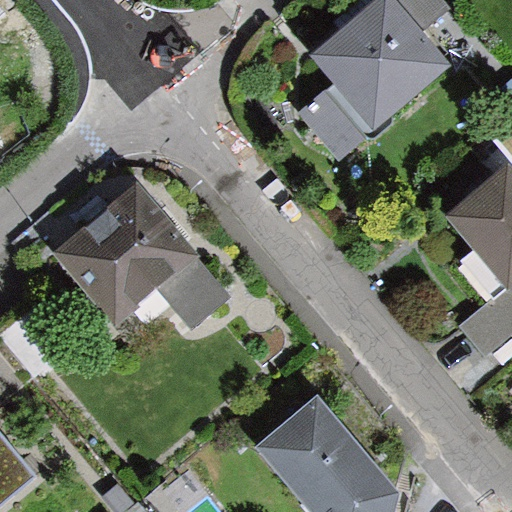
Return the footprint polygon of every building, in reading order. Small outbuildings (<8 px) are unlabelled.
[(394,0),(376,0),(309,58),(330,83),(299,109),(344,161),(453,68),(421,31),(394,0)] [(441,0),(394,0),(421,31),(448,7),(441,0)] [(511,283),(511,166),(507,160),(447,211),(510,285),(511,283)] [(226,295),(140,186),(56,252),(113,323),(157,288),(187,327),(226,295)] [(511,287),(510,285),(462,326),(487,355),(511,332),(511,287)] [(0,434),(0,402),(22,384),(0,357),(0,511),(3,511),(40,481),(0,434)] [(394,511),(398,494),(318,394),(257,443),(312,511),(394,511)]
